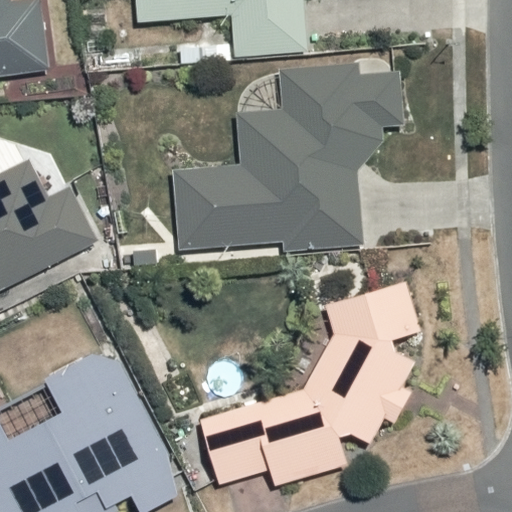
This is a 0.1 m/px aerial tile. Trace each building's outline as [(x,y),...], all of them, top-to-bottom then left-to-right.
[(0,0),(0,73),(57,66),(49,0),(0,0)] [(142,0),(144,22),(239,16),(241,51),(316,46),(313,0),(142,0)] [(186,162),(186,242),(367,242),(367,167),(388,167),(388,122),(408,122),(408,65),(290,65),(290,111),(248,112),(248,162),(186,162)] [(0,292),(110,243),(82,183),(59,193),(41,154),(0,172),(0,292)] [(315,384),(211,417),(228,482),(277,470),(280,483),(354,464),(346,434),(379,442),(394,414),(404,419),(420,388),(410,383),(423,357),(405,347),(407,333),(432,331),(414,275),(337,300),(340,333),(315,384)] [(0,398),(0,511),(112,511),(140,498),(146,511),(153,511),(194,491),(118,342),(56,374),(73,407),(19,435),(0,398)]
